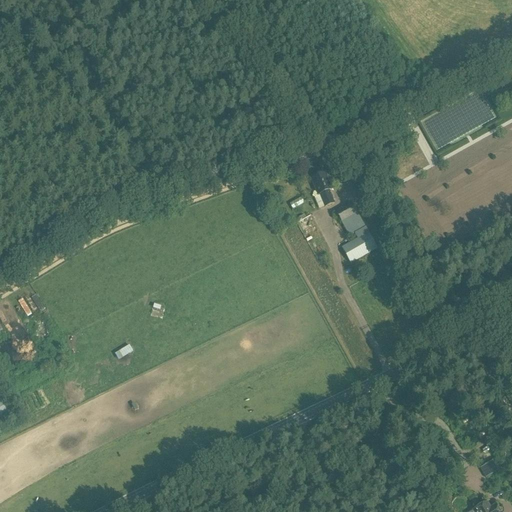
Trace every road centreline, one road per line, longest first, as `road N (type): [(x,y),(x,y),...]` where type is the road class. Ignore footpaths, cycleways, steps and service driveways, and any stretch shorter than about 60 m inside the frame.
road 1 (unclassified): [(105,511),(511,316)]
road 2 (track): [(296,156),(170,201),(0,292)]
road 3 (unknown): [(0,206),(99,154),(151,110),(236,69)]
road 4 (track): [(174,208),(18,0)]
road 5 (track): [(511,44),(373,123),(296,156)]
